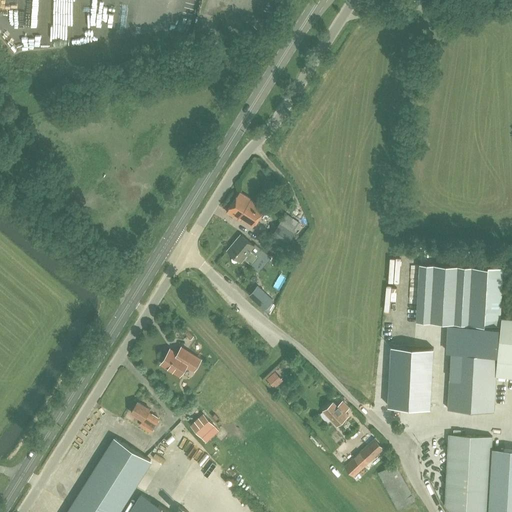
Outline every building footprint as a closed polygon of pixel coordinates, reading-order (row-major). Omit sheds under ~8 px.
[(15,156),(24,145),(19,140),(16,137),(8,146),(11,149),(10,151),(15,156)] [(253,227),(265,209),(251,199),(251,198),(240,191),(227,211),(241,220),(242,219),(253,227)] [(279,224),(267,241),(282,251),(283,251),(294,234),(279,224)] [(251,265),(259,256),(251,250),(255,246),(241,234),(228,250),(241,262),(245,258),(247,260),(246,261),(251,265)] [(497,315),(501,315),(503,267),(488,267),(420,263),(416,321),(467,324),(487,325),(497,325),(497,315)] [(264,309),(267,306),(273,300),(257,285),(251,291),(249,294),(250,295),(264,309)] [(511,316),(501,316),(501,315),(497,315),(497,325),(500,325),(497,354),(497,376),(511,377),(511,316)] [(450,378),(448,408),(495,411),(497,376),(497,354),(498,330),(448,329),(447,352),(452,352),(457,352),(457,359),(451,359),(450,378)] [(391,345),(388,406),(431,408),(434,347),(391,345)] [(201,359),(191,353),(180,346),(176,353),(170,349),(162,363),(180,375),(187,365),(194,369),(201,359)] [(279,387),(289,379),(284,373),(274,381),(279,387)] [(349,407),(343,400),(338,405),(334,401),(323,410),(337,425),(349,414),(346,411),(349,407)] [(151,432),(160,418),(149,411),(151,409),(138,401),(131,412),(142,419),(139,424),(151,432)] [(206,442),(219,430),(203,413),(190,425),(206,442)] [(486,511),(491,436),(449,433),(445,504),(449,510),(467,511),(466,511),(486,511)] [(187,444),(192,448),(199,438),(194,435),(187,444)] [(118,511),(152,459),(115,436),(67,511),(118,511)] [(511,511),(511,448),(492,447),(493,436),(491,436),(486,511),(511,511)] [(361,452),(345,466),(353,475),(369,461),(383,448),(375,439),(361,452)] [(9,444),(2,452),(8,457),(15,449),(9,444)] [(397,462),(380,472),(400,508),(418,498),(397,462)] [(189,511),(184,508),(180,511),(170,511),(141,493),(129,511),(189,511)]
